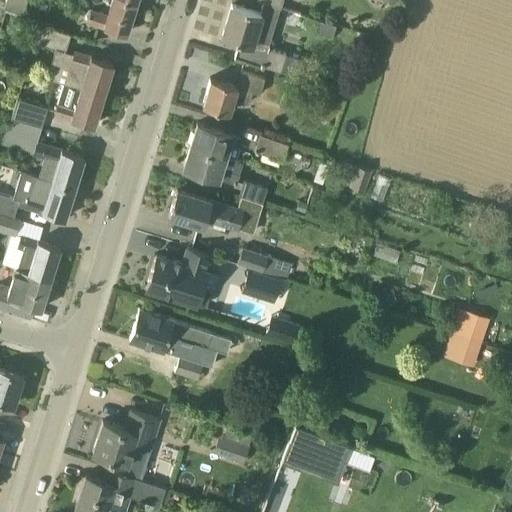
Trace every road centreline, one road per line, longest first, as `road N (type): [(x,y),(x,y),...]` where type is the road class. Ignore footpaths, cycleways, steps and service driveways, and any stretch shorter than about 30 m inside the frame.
road 1 (residential): [(74,354),(183,0)]
road 2 (residential): [(26,511),(74,354)]
